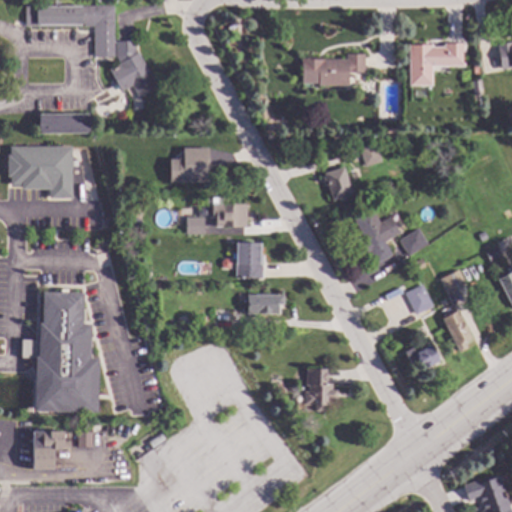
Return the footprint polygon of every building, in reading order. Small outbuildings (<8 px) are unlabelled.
[(113,59),(93,59),(92,27),(24,28),(24,8),(112,6),(113,59)] [(134,54),(137,53),(147,72),(148,71),(158,90),(153,93),(152,91),(137,99),(131,87),(119,93),(107,71),(120,64),(115,56),(115,43),(134,42),(134,54)] [(511,67),(499,70),(495,45),(511,43),(511,67)] [(463,67),(430,68),(431,87),(408,87),(407,46),(431,45),(431,48),(443,48),(443,44),(463,44),(463,67)] [(363,74),(347,74),(347,87),(317,87),(317,85),(300,85),(301,59),(312,59),(312,60),(345,60),(345,55),(363,55),(363,74)] [(481,95),(472,96),(471,81),(479,80),(481,95)] [(265,120),(270,120),(271,125),(273,125),(274,130),(264,130),(263,121),(258,121),(258,109),(265,109),(265,120)] [(88,135),(37,135),(37,113),(87,113),(88,135)] [(380,163),(364,168),(358,148),(374,143),(380,163)] [(70,199),(48,199),(48,190),(20,190),(20,186),(9,186),(9,177),(6,177),(6,156),(8,156),(8,148),(70,147),(70,199)] [(209,168),(208,168),(208,183),(168,184),(168,161),(177,161),(177,159),(181,159),(181,149),(209,148),(209,168)] [(351,196),(331,202),(325,183),(323,184),(321,178),(324,177),(323,174),(342,168),(351,196)] [(240,212),(244,212),(244,220),(239,220),(239,228),(220,228),(220,205),(239,205),(240,212)] [(387,241),(384,243),(391,256),(375,265),(352,220),(371,210),(387,241)] [(140,220),(139,231),(132,230),(133,219),(140,220)] [(202,224),(201,236),(188,236),(189,224),(202,224)] [(426,245),(407,257),(397,241),(416,229),(426,245)] [(486,239),(479,242),(476,236),(483,232),(486,239)] [(259,259),(261,259),(261,279),(235,279),(234,244),(259,243),(259,259)] [(500,256),(488,263),(484,254),(496,248),(500,256)] [(424,268),(415,271),(411,264),(420,260),(424,268)] [(465,285),(446,295),(438,280),(457,270),(465,285)] [(511,310),(511,311),(496,280),(511,271),(511,310)] [(431,307),(430,308),(433,314),(421,320),(417,314),(414,316),(403,295),(420,286),(431,307)] [(66,293),(82,293),(81,325),(90,325),(89,358),(96,359),(95,413),(32,412),(34,358),(37,358),(38,323),(40,324),(41,292),(59,293),(59,290),(66,290),(66,293)] [(400,296),(394,299),(391,294),(397,290),(400,296)] [(282,306),(278,306),(278,315),(245,315),(245,295),(282,296),(282,306)] [(228,329),(213,329),(213,309),(228,309),(228,329)] [(470,339),(463,342),(466,348),(457,353),(440,320),(456,312),(470,339)] [(438,362),(421,370),(418,364),(410,368),(402,353),(412,348),(414,353),(429,345),(438,362)] [(324,370),(324,374),(325,374),(325,382),(330,382),(330,391),(335,391),(335,400),(330,400),(330,406),(325,406),(324,412),(313,412),(313,406),(302,405),(302,393),(306,393),(306,387),(304,386),(305,369),(324,370)] [(62,443),(68,443),(68,450),(53,450),(53,471),(30,471),(30,432),(62,432),(62,443)] [(91,448),(76,448),(76,432),(91,432),(91,448)] [(508,511),(479,511),(482,511),(477,498),(466,502),(461,487),(476,481),(477,485),(497,477),(508,511)]
